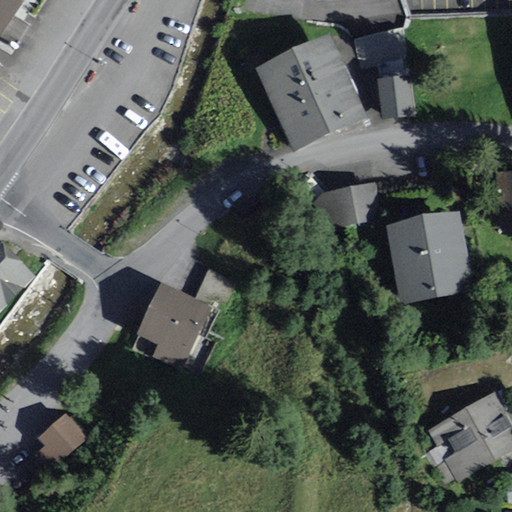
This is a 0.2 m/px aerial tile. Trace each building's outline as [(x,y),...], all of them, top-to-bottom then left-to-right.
[(0,0),(0,40),(24,0),(0,0)] [(384,0),(325,0),(327,11),(385,3),(384,0)] [(257,69),(294,148),(369,112),(331,33),(257,69)] [(411,75),(378,79),(383,119),(415,115),(411,75)] [(511,171),(495,171),(492,210),(511,211),(511,171)] [(324,227),(378,219),(373,185),(319,193),(324,227)] [(460,209),(386,224),(402,302),(476,287),(460,209)] [(0,240),(0,309),(35,275),(0,240)] [(153,357),(183,370),(213,306),(163,283),(139,335),(159,344),(153,357)] [(511,419),(495,392),(429,432),(459,482),(511,449),(511,419)] [(52,444),(40,455),(56,471),(92,437),(75,419),(71,423),(66,418),(46,438),(52,444)]
